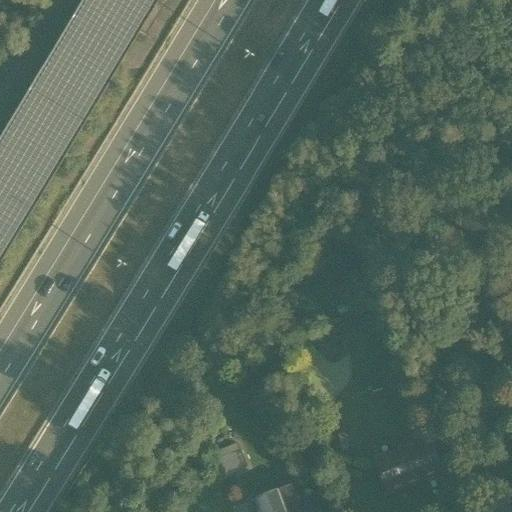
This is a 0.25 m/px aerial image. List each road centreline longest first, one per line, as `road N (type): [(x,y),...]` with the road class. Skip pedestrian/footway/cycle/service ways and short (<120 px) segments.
road 1 (motorway): [(22,511),(328,0)]
road 2 (motorway): [(202,0),(0,333)]
road 3 (track): [(0,103),(64,0)]
